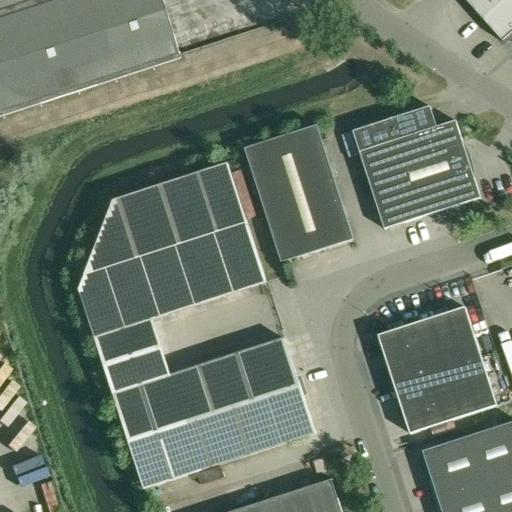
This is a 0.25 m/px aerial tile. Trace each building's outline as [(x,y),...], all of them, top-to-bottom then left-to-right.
[(0,0),(0,117),(177,60),(157,0),(0,0)] [(511,0),(465,0),(503,42),(511,34),(511,0)] [(384,231),(443,212),(481,199),(456,121),(437,128),(430,107),(352,132),(384,231)] [(245,150),(281,264),(354,240),(317,127),(245,150)] [(301,440),(316,435),(285,340),(171,377),(153,323),(267,286),(228,165),(114,202),(79,291),(144,491),(301,440)] [(378,337),(394,386),(481,358),(465,308),(378,337)] [(497,407),(481,358),(394,386),(410,436),(497,407)] [(511,511),(511,423),(422,452),(441,511),(511,511)] [(323,459),(312,462),(317,477),(328,474),(323,459)] [(341,511),(331,481),(235,511),(341,511)]
